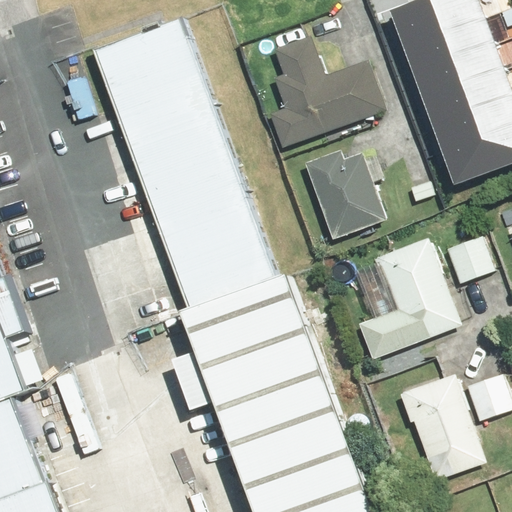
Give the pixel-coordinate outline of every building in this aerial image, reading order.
[(418,0),(393,9),(456,183),(511,162),(511,95),(477,0),(418,0)] [(368,511),(189,18),(102,49),(192,296),(196,308),(270,511),(368,511)] [(284,108),(269,113),(281,147),(386,109),(368,60),(325,75),(311,36),(277,49),(286,73),(273,78),(284,108)] [(386,180),(376,149),(346,158),(343,149),(305,161),(330,240),(388,221),(376,183),(386,180)] [(482,235),(446,249),(460,286),(497,272),(482,235)] [(431,238),(379,255),(398,309),(358,323),(370,359),(462,328),(431,238)] [(0,511),(60,511),(8,394),(34,379),(0,262),(0,511)] [(414,421),(432,478),(465,468),(471,487),(492,480),(458,373),(400,392),(410,422),(414,421)] [(511,390),(505,373),(467,387),(478,418),(511,404),(511,390)] [(503,447),(490,452),(495,466),(511,459),(511,424),(496,430),(503,447)]
